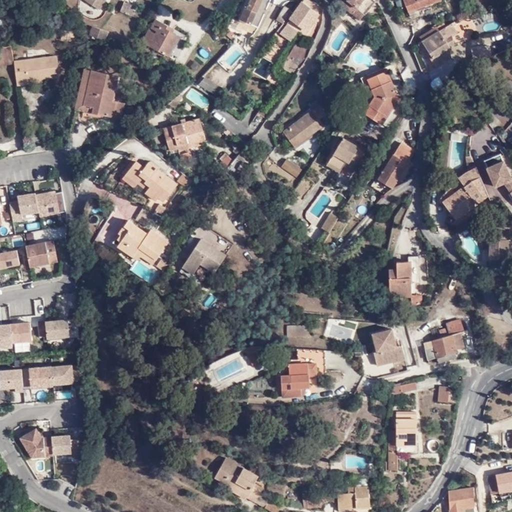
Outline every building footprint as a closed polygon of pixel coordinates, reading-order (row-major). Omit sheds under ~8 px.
[(80,0),(96,10),(101,0),(80,0)] [(251,21),(259,0),(248,0),(247,4),(245,3),(239,16),(251,21)] [(300,0),(290,15),(307,27),(318,11),(317,10),(302,0),(300,0)] [(315,0),(302,0),(317,10),(320,4),(315,0)] [(336,0),(350,11),(355,6),(361,11),(365,14),(375,2),(373,0),(336,0)] [(439,0),(406,0),(410,11),(440,1),(439,0)] [(119,11),(124,13),(126,10),(130,10),(131,5),(121,1),(119,11)] [(282,20),(292,7),(285,2),(275,15),(282,20)] [(355,6),(350,11),(361,20),(365,14),(361,11),(355,6)] [(302,33),(307,27),(290,15),(286,20),(302,33)] [(149,27),(143,38),(167,51),(177,33),(167,26),(169,23),(156,16),(150,25),(157,29),(156,31),(149,27)] [(286,24),(279,33),(290,43),(298,34),(286,24)] [(450,27),(449,24),(420,42),(428,58),(426,60),(433,69),(449,59),(445,49),(451,46),(448,37),(452,34),(449,28),(450,27)] [(91,36),(106,41),(108,32),(94,28),(91,36)] [(73,30),(59,29),(58,38),(73,38),(73,30)] [(297,39),(286,53),(298,61),(307,46),(297,39)] [(15,57),(13,40),(0,42),(0,55),(1,60),(15,57)] [(428,58),(420,42),(416,44),(415,45),(425,61),(426,60),(428,58)] [(219,46),(214,43),(209,48),(215,52),(219,46)] [(201,48),(198,58),(208,61),(211,51),(201,48)] [(470,61),(487,57),(484,48),(468,52),(470,61)] [(25,56),(15,58),(16,64),(18,84),(29,83),(28,79),(44,77),(60,75),(58,52),(25,56)] [(290,72),(298,61),(286,53),(278,65),(272,77),(283,83),(290,72)] [(75,104),(84,107),(91,68),(83,66),(75,104)] [(365,110),(381,121),(391,105),(394,107),(401,95),(398,92),(388,67),(369,74),(375,94),(365,110)] [(117,73),(91,68),(84,107),(120,115),(124,99),(112,96),(117,73)] [(439,76),(429,82),(435,92),(445,86),(439,76)] [(199,86),(220,96),(224,88),(204,77),(199,86)] [(191,88),(187,95),(203,105),(207,99),(191,88)] [(314,98),(307,103),(309,108),(278,129),(290,146),(320,125),(315,117),(322,112),(314,98)] [(194,135),(202,132),(198,117),(161,127),(168,149),(192,143),(190,138),(194,137),(194,135)] [(203,137),(202,132),(194,135),(194,137),(190,138),(192,143),(200,141),(200,138),(203,137)] [(330,155),(342,163),(343,162),(343,161),(346,158),(355,163),(365,147),(344,133),(330,155)] [(466,170),(465,134),(449,134),(450,170),(466,170)] [(394,153),(380,177),(393,185),(399,175),(407,161),(405,160),(413,146),(401,139),(394,153)] [(235,147),(227,156),(225,159),(235,167),(245,155),(235,147)] [(225,159),(227,156),(218,149),(214,154),(215,156),(214,158),(220,162),(221,160),(222,162),(225,159)] [(504,182),(511,179),(500,152),(484,158),(495,185),(504,182)] [(339,167),(342,163),(330,155),(328,160),(339,167)] [(469,171),(473,170),(476,168),(470,155),(468,156),(465,156),(469,171)] [(298,165),(283,156),(278,163),(293,174),(298,165)] [(353,167),(355,163),(346,158),(343,161),(353,167)] [(164,199),(177,183),(155,166),(151,162),(147,162),(146,164),(145,164),(142,167),(136,161),(125,174),(136,183),(141,178),(149,185),(144,191),(155,200),(159,195),(164,199)] [(468,172),(459,178),(465,186),(450,197),(443,202),(455,220),(485,200),(489,197),(477,168),(476,168),(473,170),(469,171),(468,172)] [(185,186),(191,179),(183,172),(177,180),(185,186)] [(135,184),(136,183),(125,174),(121,180),(133,189),(136,185),(135,184)] [(136,185),(144,191),(149,185),(141,178),(136,183),(135,184),(136,185)] [(446,192),(450,197),(465,186),(459,178),(446,192)] [(12,222),(66,213),(63,191),(8,200),(12,222)] [(324,222),(331,228),(341,212),(334,207),(324,222)] [(153,214),(142,208),(134,221),(143,228),(153,214)] [(142,252),(152,259),(165,242),(148,228),(143,234),(125,220),(108,242),(129,257),(135,248),(142,252)] [(469,225),(458,232),(463,239),(473,231),(469,225)] [(511,227),(486,225),(485,238),(490,238),(489,249),(489,257),(490,257),(510,258),(511,227)] [(212,271),(224,253),(198,237),(180,265),(191,273),(198,262),(212,271)] [(29,270),(58,264),(53,241),(24,246),(29,270)] [(135,261),(138,257),(142,252),(135,248),(129,257),(135,261)] [(0,253),(0,271),(21,267),(17,250),(0,253)] [(152,260),(152,259),(142,252),(138,257),(149,264),(152,260)] [(166,265),(172,257),(168,254),(165,252),(159,260),(166,265)] [(510,258),(490,257),(490,266),(503,267),(509,263),(510,258)] [(411,305),(410,297),(412,261),(397,261),(397,268),(389,268),(388,297),(402,297),(402,305),(411,305)] [(17,282),(31,279),(28,264),(14,266),(17,282)] [(63,294),(65,311),(77,310),(75,293),(63,294)] [(69,341),(67,320),(41,322),(43,343),(69,341)] [(78,339),(78,320),(69,320),(68,339),(78,339)] [(286,333),(307,334),(307,323),(287,322),(286,333)] [(31,325),(0,326),(0,353),(13,353),(12,346),(32,345),(31,325)] [(379,352),(376,353),(380,366),(407,360),(404,350),(400,350),(395,330),(375,335),(379,352)] [(437,351),(437,357),(456,355),(455,349),(464,347),(463,332),(434,336),(434,341),(426,342),(427,352),(437,351)] [(324,368),(324,347),(297,344),(297,355),(278,356),(278,372),(281,373),(281,382),(281,392),(299,392),(299,383),(302,383),(307,383),(307,372),(307,369),(316,368),(324,368)] [(265,345),(250,351),(255,362),(269,356),(265,345)] [(0,391),(73,389),(72,369),(0,371),(0,391)] [(412,382),(401,385),(402,391),(414,388),(412,382)] [(402,391),(401,385),(391,387),(391,393),(402,391)] [(452,387),(442,385),(440,398),(450,399),(452,387)] [(415,412),(399,412),(398,430),(389,430),(390,469),(399,469),(398,450),(416,449),(415,412)] [(24,460),(70,457),(69,436),(39,438),(38,432),(22,433),(24,460)] [(80,455),(79,440),(71,440),(71,455),(80,455)] [(207,482),(220,489),(219,463),(207,482)] [(219,463),(220,489),(226,493),(228,490),(242,498),(239,502),(248,507),(256,495),(256,493),(247,487),(250,482),(219,463)] [(11,470),(7,466),(0,468),(0,470),(3,476),(10,473),(11,470)] [(511,476),(499,478),(488,480),(493,507),(494,507),(511,503),(511,476)] [(349,479),(349,488),(370,487),(370,478),(349,479)] [(326,492),(308,493),(308,507),(323,506),(327,502),(335,502),(335,495),(340,495),(341,510),(371,508),(370,487),(349,488),(326,489),(326,492)] [(464,488),(449,489),(449,498),(450,498),(450,508),(450,511),(474,511),(474,507),(473,488),(464,488)] [(238,504),(239,502),(242,498),(228,490),(226,493),(224,496),(238,504)] [(257,511),(271,511),(273,510),(262,503),(257,511)]
